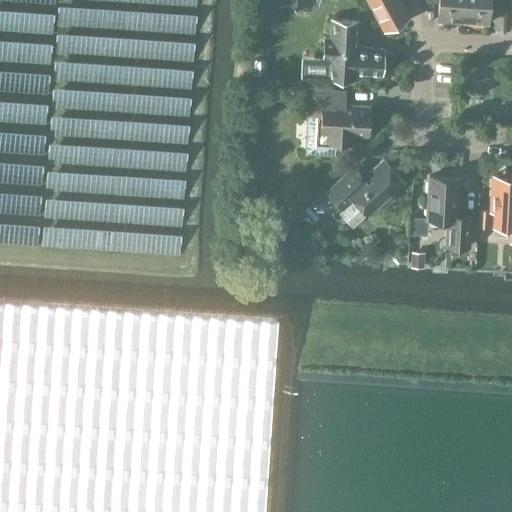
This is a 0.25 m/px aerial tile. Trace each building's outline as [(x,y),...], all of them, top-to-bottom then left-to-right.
[(368,0),(384,29),(407,17),(397,0),(368,0)] [(437,0),(437,20),(462,22),(463,0),(437,0)] [(463,0),(462,22),(487,23),(488,6),(493,3),(493,0),(495,0),(500,0),(499,0),(463,0)] [(323,38),(322,57),(328,57),(327,76),(353,78),(354,72),(370,73),(380,74),(380,67),(382,48),(370,48),(355,47),(357,20),(330,19),(329,38),(323,38)] [(333,142),(351,143),(351,133),(367,135),(369,106),(340,104),(340,91),(308,89),(307,115),(320,115),(319,132),(334,133),(333,142)] [(341,208),(352,198),(366,214),(379,202),(383,206),(393,196),(389,193),(402,181),(382,159),(362,177),(352,167),(326,191),(341,208)] [(489,210),(493,211),(492,225),(509,226),(508,240),(509,240),(511,240),(511,176),(509,176),(503,170),(497,176),(491,175),(489,210)] [(446,220),(445,245),(468,247),(469,215),(455,215),(458,177),(428,176),(425,219),(446,220)] [(304,208),(298,214),(308,225),(315,220),(304,208)] [(487,210),(479,210),(477,227),(486,228),(487,210)] [(411,253),(410,265),(422,265),(423,249),(413,249),(413,253),(411,253)] [(0,511),(263,511),(278,308),(0,288),(0,511)]
